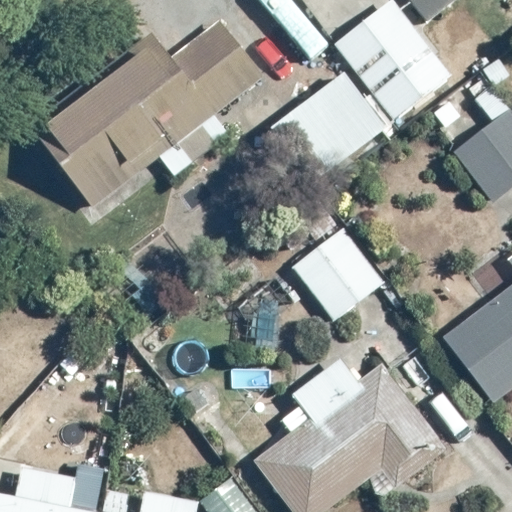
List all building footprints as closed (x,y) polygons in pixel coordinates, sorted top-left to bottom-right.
[(329,46),(290,0),(258,0),(309,62),(329,46)] [(352,68),(394,124),(452,81),(391,0),(390,0),(333,43),(352,68)] [(459,0),(410,0),(428,25),(461,2),(459,0)] [(30,122),(91,202),(260,75),(220,21),(173,57),(153,30),(30,122)] [(394,124),(352,68),(260,136),(302,193),(394,124)] [(511,191),(511,113),(456,155),(493,206),(511,191)] [(383,287),(342,230),(292,266),(333,323),(383,287)] [(511,285),(443,337),(493,403),(511,388),(511,285)] [(308,418),(253,459),(292,511),(323,511),(381,469),(395,486),(445,449),(382,364),(358,382),(340,358),(291,395),(308,418)] [(15,495),(0,491),(0,511),(196,511),(199,502),(146,491),(141,511),(96,511),(71,507),(77,476),(21,464),(15,495)]
